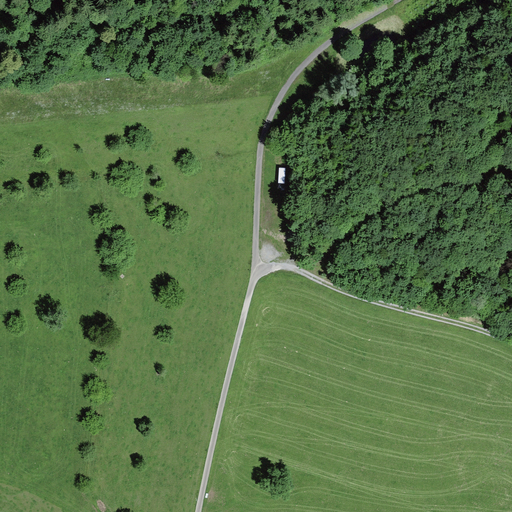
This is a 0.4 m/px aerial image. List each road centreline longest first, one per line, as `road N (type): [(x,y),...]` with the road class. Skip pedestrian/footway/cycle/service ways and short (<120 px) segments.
road 1 (track): [(201,511),(255,275),(265,268),(304,274),(511,346)]
road 2 (track): [(265,268),(256,244),(265,150),(292,82),(405,0)]
road 3 (track): [(304,274),(339,235),(406,194),(511,180)]
